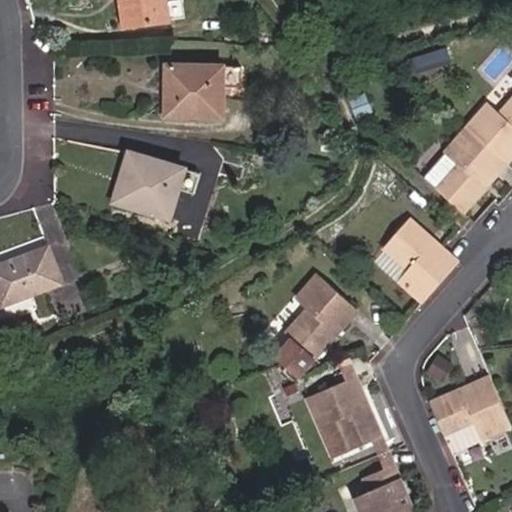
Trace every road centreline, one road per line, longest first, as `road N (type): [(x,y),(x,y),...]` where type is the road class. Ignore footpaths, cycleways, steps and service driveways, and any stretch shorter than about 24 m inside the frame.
road 1 (residential): [(449,511),(401,371),(407,351),(511,233)]
road 2 (residential): [(7,0),(17,97),(0,124)]
